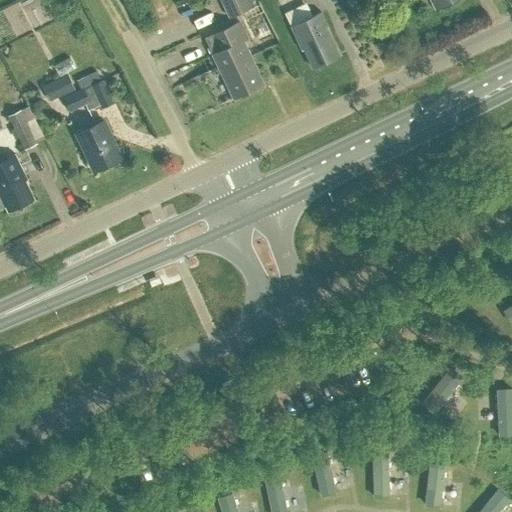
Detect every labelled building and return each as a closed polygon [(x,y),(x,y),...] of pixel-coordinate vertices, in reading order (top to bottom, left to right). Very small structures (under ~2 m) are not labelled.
[(225,0),(233,16),(256,5),(252,0),(225,0)] [(431,0),(436,9),(453,0),(431,0)] [(304,50),(306,48),(314,66),(339,54),(326,26),(328,25),(321,12),(292,25),(304,50)] [(207,38),(236,97),(263,84),(243,43),(248,40),(239,22),(207,38)] [(74,68),(67,55),(52,63),(58,76),(74,68)] [(66,73),(41,85),(48,98),(73,87),(66,73)] [(106,78),(66,98),(72,110),(88,102),(91,109),(104,103),(106,107),(117,101),(106,78)] [(7,115),(23,148),(43,138),(27,105),(7,115)] [(78,133),(95,169),(123,156),(105,120),(78,133)] [(15,154),(0,161),(0,207),(4,205),(7,211),(34,199),(25,180),(26,179),(15,154)] [(392,457),(378,457),(379,494),(393,493),(392,457)] [(431,501),(446,502),(447,466),(432,465),(431,501)] [(501,511),(511,498),(501,490),(485,511),(501,511)] [(242,511),(240,496),(228,498),(230,511),(242,511)]
